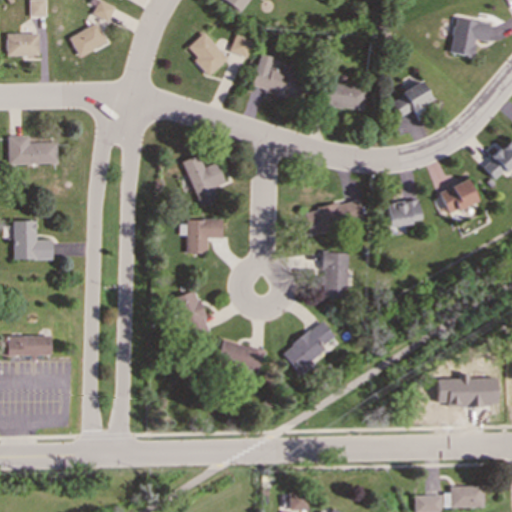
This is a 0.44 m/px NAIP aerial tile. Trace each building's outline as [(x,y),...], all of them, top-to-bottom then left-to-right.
[(43,15),(43,0),(27,0),(27,15),(43,15)] [(112,6),(100,0),(95,0),(89,13),(105,20),(112,6)] [(221,0),(240,11),(246,0),(221,0)] [(446,51),(469,56),(472,38),(483,40),(486,23),(453,16),(446,51)] [(104,40),(93,22),(66,37),(77,56),(104,40)] [(205,75),(224,57),(200,31),(184,46),(193,56),(191,59),(205,75)] [(36,33),(3,33),(3,55),(36,55),(36,33)] [(249,39),(231,34),(227,51),(244,56),(249,39)] [(248,86),(291,98),(300,66),(281,61),(279,69),(268,66),(270,56),(257,53),(248,86)] [(364,87),(324,80),(320,103),(360,110),(364,87)] [(387,99),(397,117),(429,98),(419,81),(387,99)] [(54,162),(53,141),(25,141),(25,135),(4,136),(5,164),(54,162)] [(511,161),(511,148),(505,141),(479,165),(492,179),(511,161)] [(214,161),(201,166),(196,154),(180,160),(196,206),(215,199),(210,186),(222,182),(214,161)] [(473,202),(466,179),(437,188),(444,211),(473,202)] [(301,210),(306,231),(360,220),(356,198),(301,210)] [(385,226),(409,224),(409,219),(416,219),(415,199),(384,201),(385,226)] [(183,252),(204,252),(204,237),(219,237),(219,219),(183,218),(183,252)] [(49,239),(33,239),(32,220),(10,220),(10,259),(49,258),(49,239)] [(344,251),(320,251),(319,296),(343,297),(344,251)] [(172,295),(184,336),(206,329),(193,289),(172,295)] [(331,335),(317,319),(278,353),(296,374),(323,350),(319,345),(331,335)] [(47,334),(0,334),(0,354),(48,354),(47,334)] [(254,371),(261,351),(220,337),(213,357),(254,371)] [(480,506),(480,484),(446,485),(446,492),(439,492),(440,507),(480,506)] [(305,509),(305,491),(286,492),(287,509),(305,509)] [(411,495),(411,511),(439,511),(438,494),(411,495)]
